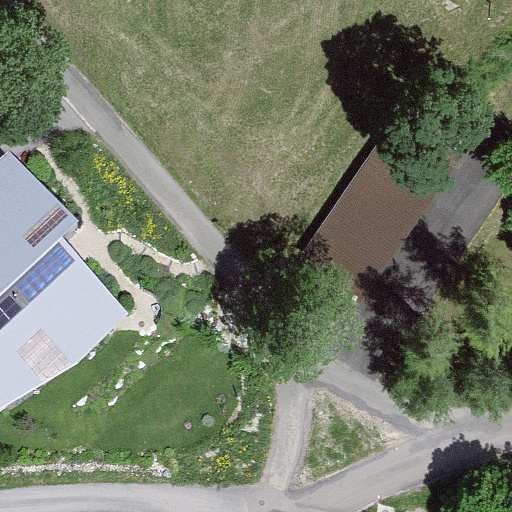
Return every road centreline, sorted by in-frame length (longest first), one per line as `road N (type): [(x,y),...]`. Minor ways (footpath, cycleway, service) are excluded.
road 1 (track): [(0,14),(196,236),(276,361),(283,440),(261,511)]
road 2 (track): [(276,361),(424,428),(496,446)]
road 3 (unclassified): [(511,439),(327,511)]
